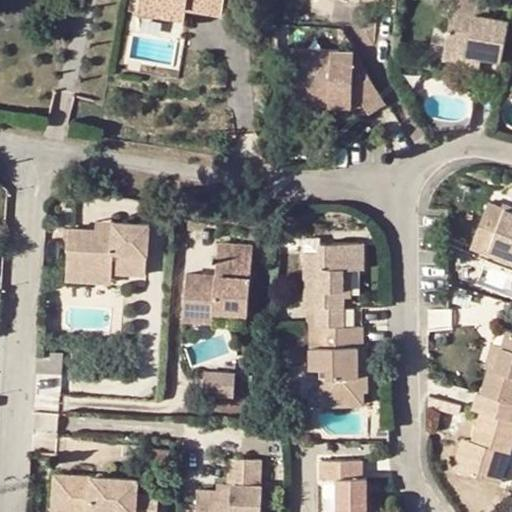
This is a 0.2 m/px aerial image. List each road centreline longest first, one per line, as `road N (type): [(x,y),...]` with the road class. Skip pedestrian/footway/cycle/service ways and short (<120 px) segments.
road 1 (residential): [(20,146),(396,188)]
road 2 (residential): [(20,146),(8,511)]
road 3 (residential): [(396,188),(408,343),(405,460),(431,511)]
road 4 (residential): [(511,152),(447,151),(396,188)]
